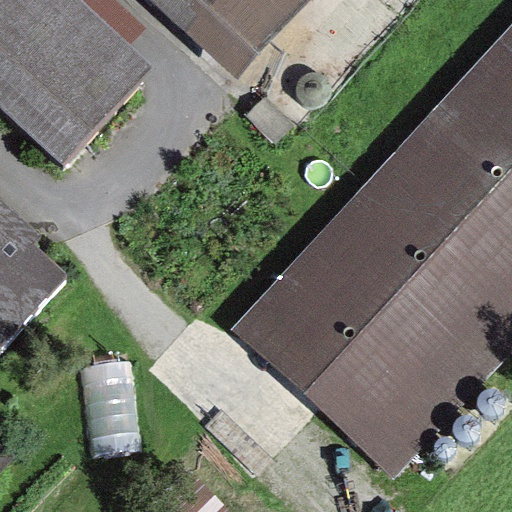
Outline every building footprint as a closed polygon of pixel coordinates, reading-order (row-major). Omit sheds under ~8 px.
[(155,84),(63,0),(0,0),(0,125),(63,183),(155,84)] [(325,0),(132,0),(237,96),(325,0)] [(511,35),(232,341),(395,490),(511,361),(511,35)] [(0,366),(70,292),(37,260),(45,251),(0,208),(0,366)] [(0,484),(16,469),(0,452),(0,484)]
